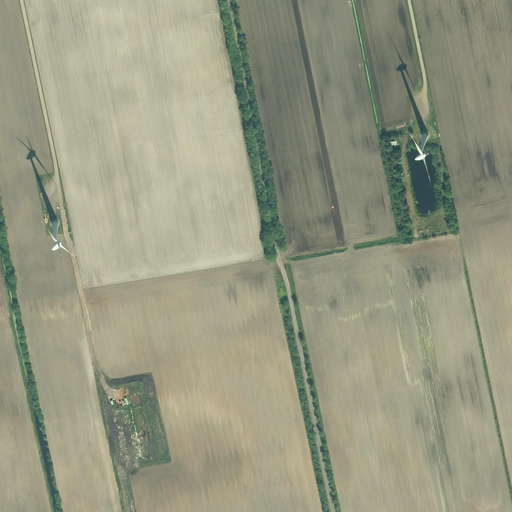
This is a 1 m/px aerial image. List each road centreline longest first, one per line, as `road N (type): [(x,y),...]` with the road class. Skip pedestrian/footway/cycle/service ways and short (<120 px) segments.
road 1 (unclassified): [(332,511),(229,0)]
road 2 (track): [(22,0),(57,172),(51,199)]
